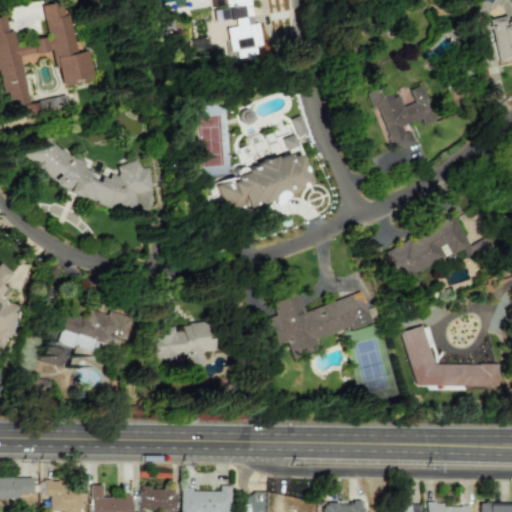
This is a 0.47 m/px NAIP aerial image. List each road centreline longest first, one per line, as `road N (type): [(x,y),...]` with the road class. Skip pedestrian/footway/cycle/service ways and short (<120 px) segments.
road 1 (residential): [(0,213),(49,251),(113,275),(159,279),(233,268),(358,221),(511,112)]
road 2 (primary): [(0,448),(511,455)]
road 3 (residential): [(358,221),(312,121),(292,0)]
